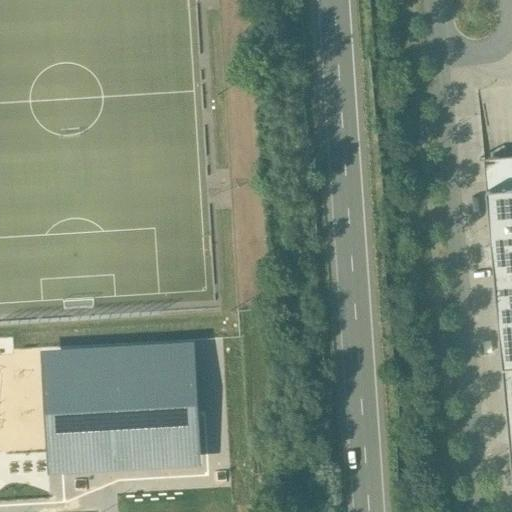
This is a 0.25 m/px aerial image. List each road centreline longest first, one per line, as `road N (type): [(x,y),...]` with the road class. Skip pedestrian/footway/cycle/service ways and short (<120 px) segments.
road 1 (primary): [(338,0),(371,511)]
road 2 (residential): [(479,511),(440,35)]
